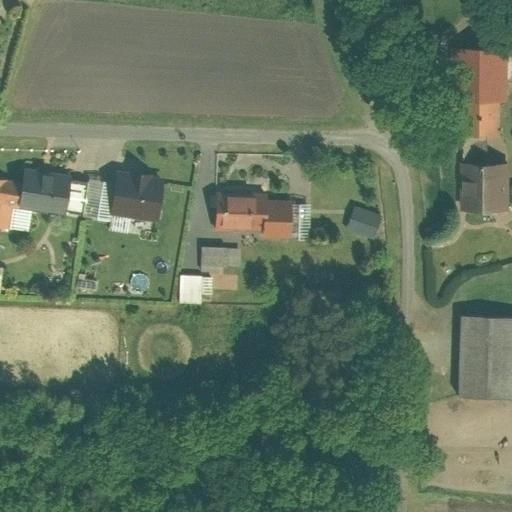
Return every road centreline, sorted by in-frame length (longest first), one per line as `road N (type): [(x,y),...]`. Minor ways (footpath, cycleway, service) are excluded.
road 1 (residential): [(0,133),(357,141),(393,153),(408,207),(398,511)]
road 2 (track): [(393,153),(328,0)]
